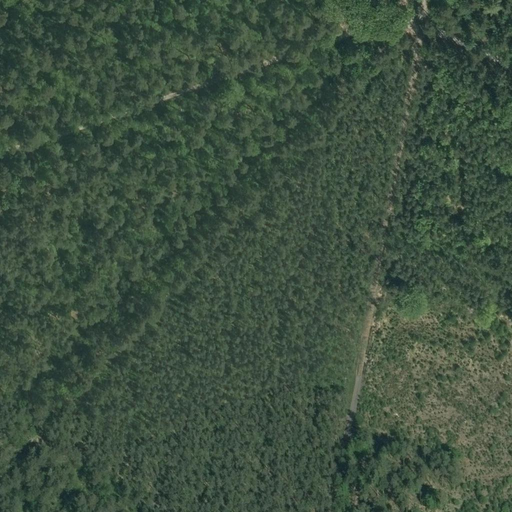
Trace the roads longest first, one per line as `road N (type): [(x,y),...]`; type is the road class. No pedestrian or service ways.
road 1 (track): [(329,511),(418,21)]
road 2 (track): [(34,142),(349,31),(410,19)]
